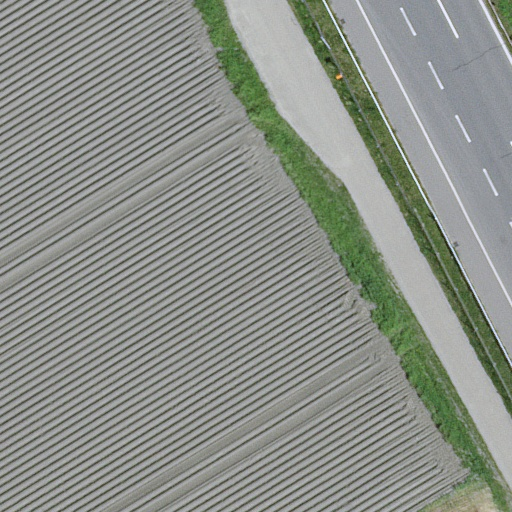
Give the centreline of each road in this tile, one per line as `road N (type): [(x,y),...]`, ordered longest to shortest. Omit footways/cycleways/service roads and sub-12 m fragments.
road 1 (track): [(270,0),(511,454)]
road 2 (motorway): [(432,0),(511,155)]
